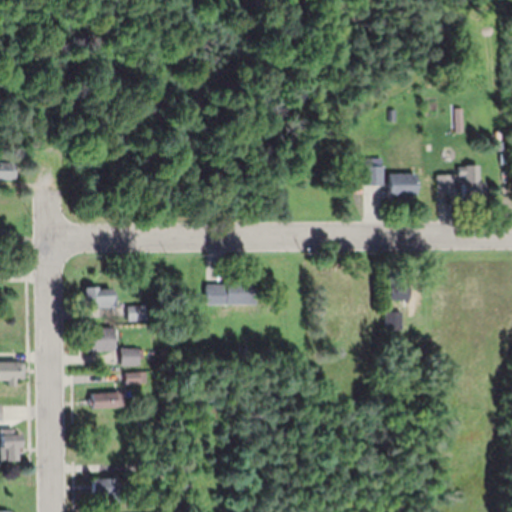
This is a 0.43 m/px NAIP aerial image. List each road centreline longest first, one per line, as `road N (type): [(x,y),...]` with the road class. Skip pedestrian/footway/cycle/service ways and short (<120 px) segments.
road 1 (residential): [(47,237),(511,233)]
road 2 (residential): [(50,511),(46,184)]
